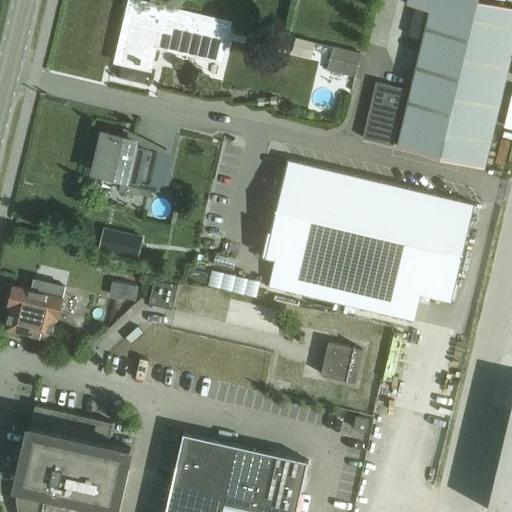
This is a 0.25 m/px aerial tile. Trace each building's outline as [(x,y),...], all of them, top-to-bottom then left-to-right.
[(128,0),(114,63),(123,65),(121,76),(146,82),(148,71),(153,72),(158,49),(223,64),(232,25),(233,21),(144,0),(128,0)] [(408,0),(407,3),(407,4),(415,6),(408,35),(423,38),(411,90),(398,146),(486,167),(497,119),(505,85),(511,57),(511,5),(487,0),(408,0)] [(296,38),(292,55),(312,60),(316,43),(296,38)] [(334,47),(328,71),(356,78),(362,54),(334,47)] [(377,82),(363,138),(398,146),(411,90),(377,82)] [(103,132),(93,173),(97,174),(123,180),(120,191),(135,195),(167,191),(168,188),(176,154),(126,128),(124,137),(103,132)] [(276,271),(272,284),(310,293),(412,318),(415,304),(419,290),(447,296),(468,212),(293,170),(275,245),(273,255),(279,256),(276,271)] [(100,250),(100,253),(139,261),(139,258),(144,238),(105,230),(100,250)] [(213,272),(209,287),(257,298),(260,284),(213,272)] [(7,329),(52,340),(57,317),(59,317),(64,297),(63,297),(65,287),(35,280),(33,290),(14,285),(9,306),(12,306),(7,329)] [(155,280),(150,304),(173,309),(178,286),(155,280)] [(140,286),(113,281),(110,296),(137,301),(140,286)] [(130,337),(126,340),(132,345),(144,334),(138,328),(130,337)] [(322,374),(355,382),(363,349),(329,341),(322,374)] [(23,462),(17,484),(17,490),(16,495),(16,500),(17,505),(18,510),(18,511),(93,511),(96,502),(118,507),(131,449),(109,444),(114,423),(36,405),(26,448),(16,446),(15,453),(13,460),(23,462)] [(511,511),(511,414),(489,510),(497,511),(511,511)] [(354,428),(366,431),(368,419),(357,417),(354,428)] [(184,434),(166,511),(297,511),(309,460),(184,432),(184,434)]
